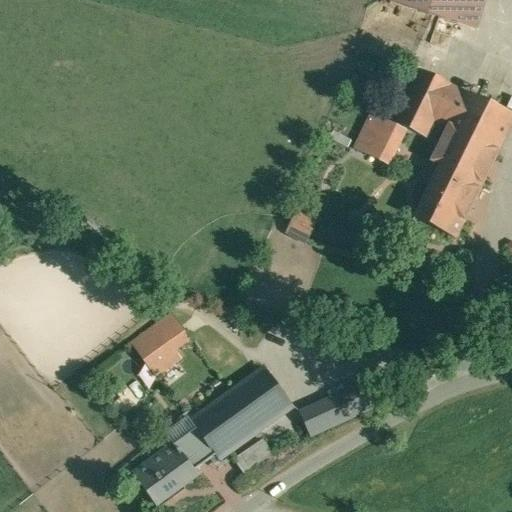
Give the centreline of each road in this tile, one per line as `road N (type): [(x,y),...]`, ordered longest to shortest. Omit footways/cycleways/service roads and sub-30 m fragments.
road 1 (unclassified): [(244,511),(370,421),(462,375)]
road 2 (unknown): [(274,330),(372,361),(414,399)]
